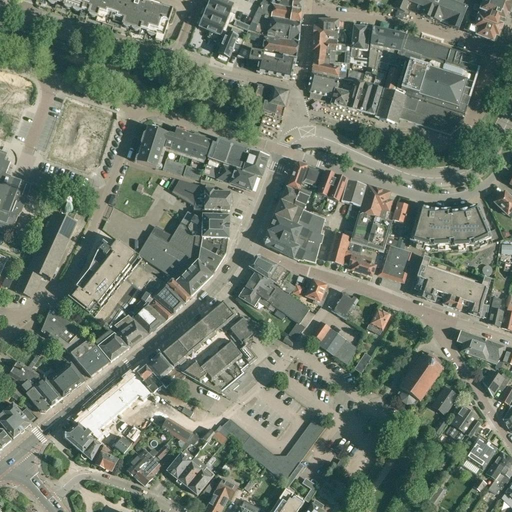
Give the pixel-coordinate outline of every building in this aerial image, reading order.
[(81,12),(81,10),(84,0),(61,0),(61,3),(63,4),(62,6),(81,12)] [(102,16),(107,0),(84,0),(81,10),(88,12),(87,14),(97,17),(98,15),(102,16)] [(115,21),(122,23),(129,0),(107,0),(102,16),(104,17),(102,24),(113,28),(115,21)] [(140,29),(143,30),(152,3),(144,1),(144,0),(129,0),(122,23),(122,25),(140,31),(140,29)] [(234,5),(220,0),(209,0),(207,7),(229,16),(234,5)] [(265,15),(265,16),(271,17),(299,22),(302,12),(301,12),(302,0),(269,0),(268,5),(266,4),(262,3),(255,14),(261,15),(262,14),(265,15)] [(405,13),(406,10),(409,3),(423,8),(420,15),(439,23),(441,20),(449,23),(448,27),(458,30),(469,0),(397,0),(392,7),(405,13)] [(511,0),(484,0),(482,7),(506,17),(506,15),(508,15),(511,5),(511,4),(511,3),(511,0)] [(157,34),(164,37),(173,9),(161,6),(160,8),(156,7),(157,5),(152,3),(143,30),(147,31),(146,33),(156,36),(157,34)] [(229,16),(207,7),(203,18),(225,27),(229,16)] [(493,42),(495,44),(498,37),(502,26),(500,25),(502,20),(504,21),(506,17),(482,7),(474,28),(467,25),(464,31),(471,34),(476,36),(492,43),(493,42)] [(269,24),(300,30),(300,24),(289,22),(289,21),(299,24),(299,22),(271,17),(265,16),(264,18),(270,19),(269,24)] [(225,27),(203,18),(198,29),(209,33),(207,38),(218,43),(225,27)] [(257,25),(258,22),(252,21),(251,23),(248,31),(255,33),(257,25)] [(350,64),(351,60),(344,59),(344,64),(340,64),(335,63),(335,53),(336,41),(337,30),(343,30),(344,22),(338,22),(338,21),(318,21),(318,25),(313,25),(311,53),(313,54),(312,73),(338,79),(348,81),(349,72),(350,64)] [(266,35),(299,41),(300,30),(269,24),(266,35)] [(370,29),(354,27),(351,60),(350,64),(368,69),(369,60),(358,59),(359,50),(368,51),(370,29)] [(397,60),(405,36),(372,29),(368,69),(381,73),(381,72),(382,70),(387,72),(389,66),(395,67),(397,60)] [(237,38),(226,33),(216,56),(228,60),(231,53),(237,56),(243,41),(237,39),(237,38)] [(248,40),(258,43),(260,36),(250,33),(248,40)] [(398,120),(450,135),(460,127),(464,115),(406,96),(407,93),(465,112),(482,61),(405,36),(397,60),(398,61),(395,71),(390,70),(383,90),(375,119),(378,120),(378,121),(394,126),(394,125),(396,126),(398,120)] [(263,38),(261,52),(269,53),(296,59),(299,42),(263,38)] [(241,47),(236,58),(255,62),(256,59),(259,60),(256,73),(291,81),(296,59),(269,53),(261,52),(253,51),(241,47)] [(384,80),(386,74),(381,72),(381,73),(368,69),(366,76),(349,72),(348,81),(348,82),(355,83),(348,109),(374,117),(381,90),(378,89),(380,79),(384,80)] [(24,88),(26,78),(13,74),(12,76),(0,72),(0,88),(13,92),(15,85),(24,88)] [(338,79),(312,73),(311,73),(307,90),(309,93),(332,99),(335,92),(340,94),(341,92),(350,95),(352,87),(337,83),(338,79)] [(275,115),(282,118),(284,110),(288,93),(268,88),(268,87),(256,85),(254,93),(252,101),(264,102),(262,112),(275,115)] [(25,100),(34,103),(37,92),(28,89),(25,100)] [(347,108),(350,95),(341,92),(340,94),(335,92),(332,99),(331,105),(347,108)] [(146,133),(143,135),(140,144),(142,147),(139,156),(136,157),(134,163),(158,170),(164,151),(169,153),(204,163),(212,138),(211,138),(210,142),(205,140),(204,138),(195,135),(192,136),(183,133),(181,130),(176,129),(173,136),(147,128),(146,133)] [(257,178),(262,179),(269,159),(218,142),(215,149),(212,148),(208,160),(257,178)] [(0,234),(2,235),(5,227),(12,230),(17,217),(18,218),(23,204),(28,206),(30,201),(25,199),(31,185),(5,175),(10,162),(4,160),(7,154),(0,150),(0,234)] [(162,171),(181,177),(184,166),(166,160),(162,171)] [(251,193),(257,178),(208,160),(205,167),(219,172),(217,181),(251,193)] [(294,166),(287,187),(298,192),(299,188),(300,188),(315,193),(317,189),(323,173),(307,167),(306,168),(298,164),(294,166)] [(183,177),(198,182),(201,171),(186,166),(183,177)] [(324,174),(318,192),(317,195),(328,199),(335,177),(324,174)] [(346,181),(335,177),(328,199),(339,202),(342,192),(346,181)] [(214,192),(214,190),(205,189),(205,190),(199,189),(199,188),(173,180),(171,185),(175,188),(171,193),(194,207),(193,211),(204,211),(229,212),(230,193),(214,192)] [(349,206),(359,209),(366,187),(346,181),(343,193),(340,203),(349,206)] [(286,190),(280,202),(303,211),(310,196),(299,191),(300,188),(299,188),(298,192),(287,187),(286,190)] [(351,239),(350,244),(363,248),(363,246),(378,250),(377,252),(382,254),(385,246),(387,239),(392,222),(394,215),(388,213),(391,203),(387,202),(389,194),(367,188),(360,214),(358,213),(358,214),(357,219),(351,239)] [(495,200),(495,203),(494,204),(501,211),(501,213),(503,216),(506,215),(507,216),(511,219),(511,218),(511,200),(504,193),(500,198),(498,198),(495,200)] [(45,195),(41,204),(47,207),(51,197),(45,195)] [(274,217),(321,236),(325,220),(303,211),(280,202),(274,217)] [(397,204),(394,215),(392,222),(399,224),(398,226),(402,227),(403,225),(408,208),(397,204)] [(359,209),(349,206),(348,211),(358,214),(359,209)] [(449,213),(450,246),(450,248),(457,248),(457,247),(464,247),(471,247),(477,244),(483,241),(484,241),(490,239),(476,206),(464,212),(461,213),(449,213)] [(444,247),(450,246),(449,213),(449,211),(436,212),(432,212),(419,208),(410,242),(417,244),(417,243),(424,245),(423,246),(430,248),(437,247),(437,246),(444,246),(444,247)] [(358,214),(348,211),(346,216),(357,219),(358,214)] [(15,292),(31,299),(41,278),(50,282),(77,224),(54,213),(28,271),(25,269),(15,292)] [(187,213),(173,235),(223,261),(226,255),(228,240),(201,240),(202,222),(187,213)] [(202,216),(202,222),(201,240),(228,240),(229,217),(202,216)] [(304,250),(317,255),(320,245),(318,245),(321,236),(274,217),(266,233),(304,250)] [(151,234),(168,244),(212,277),(214,274),(223,261),(173,235),(172,238),(155,227),(151,234)] [(299,260),(315,264),(317,255),(304,250),(266,233),(263,241),(265,247),(293,260),(298,262),(299,260)] [(171,279),(190,299),(212,277),(168,244),(151,234),(137,256),(169,278),(171,279)] [(348,244),(350,244),(351,239),(334,235),(326,263),(342,267),(344,259),(348,244)] [(385,246),(395,249),(397,243),(387,239),(385,246)] [(399,240),(396,248),(403,250),(405,242),(399,240)] [(67,299),(92,319),(107,302),(119,289),(125,281),(137,266),(142,260),(117,242),(111,249),(103,243),(100,249),(101,250),(98,254),(97,254),(67,299)] [(363,248),(350,244),(348,244),(344,259),(350,261),(347,269),(372,277),(374,269),(375,268),(372,267),(374,262),(360,258),(363,248)] [(377,270),(380,271),(378,276),(403,284),(412,255),(403,252),(395,249),(385,246),(382,254),(377,270)] [(501,256),(511,256),(511,247),(502,247),(501,256)] [(255,273),(290,295),(295,288),(285,281),(280,278),(284,270),(259,257),(253,259),(248,269),(255,273)] [(482,285),(441,271),(428,267),(430,261),(423,259),(416,279),(418,280),(414,291),(419,293),(417,298),(434,304),(436,299),(444,302),(443,307),(460,313),(461,307),(470,310),(468,316),(479,319),(480,319),(486,320),(489,307),(482,306),(490,282),(484,279),(482,285)] [(137,266),(125,281),(145,295),(153,300),(173,316),(184,305),(163,284),(162,283),(137,266)] [(288,336),(296,341),(305,329),(299,325),(309,311),(289,296),(290,295),(255,273),(247,285),(273,303),(272,306),(278,310),(286,316),(297,323),(288,336)] [(1,286),(8,289),(14,277),(7,274),(1,286)] [(171,279),(169,278),(163,284),(184,305),(190,299),(171,279)] [(145,295),(125,281),(119,289),(107,302),(120,311),(124,315),(131,320),(132,320),(148,335),(164,323),(154,311),(153,310),(151,309),(150,308),(149,307),(147,306),(146,305),(145,305),(144,304),(143,303),(142,302),(142,301),(142,300),(142,299),(143,298),(144,297),(145,295)] [(312,304),(321,308),(324,302),(327,294),(324,293),(326,287),(312,281),(306,298),(313,301),(312,304)] [(268,310),(272,306),(273,303),(247,285),(238,298),(254,308),(257,303),(268,310)] [(297,285),(296,295),(305,296),(306,286),(297,285)] [(331,311),(345,321),(358,302),(350,298),(344,294),(342,295),(331,311)] [(161,318),(164,323),(173,316),(153,300),(145,295),(144,297),(143,298),(142,299),(142,300),(142,301),(142,302),(144,304),(145,305),(146,305),(147,306),(149,307),(150,308),(151,309),(153,310),(154,311),(156,313),(158,315),(161,318)] [(487,325),(500,329),(504,313),(499,311),(501,300),(493,298),(487,325)] [(105,329),(120,311),(107,302),(92,319),(105,329)] [(223,303),(203,320),(221,342),(245,323),(234,310),(231,313),(223,303)] [(70,355),(90,378),(109,364),(95,348),(93,345),(55,312),(51,308),(40,333),(70,355)] [(282,321),(286,316),(278,310),(274,315),(282,321)] [(388,317),(387,315),(385,314),(383,314),(377,311),(370,325),(369,325),(366,330),(379,336),(382,331),(381,331),(388,317)] [(500,329),(511,332),(511,314),(504,312),(504,313),(500,329)] [(114,336),(129,350),(147,336),(131,321),(131,320),(124,315),(110,333),(114,336)] [(203,320),(183,336),(226,389),(244,375),(242,372),(244,370),(221,342),(203,320)] [(245,323),(221,342),(244,370),(257,359),(248,349),(251,346),(248,341),(255,335),(245,323)] [(334,357),(347,367),(356,349),(330,330),(320,323),(307,341),(317,348),(318,346),(333,358),(334,357)] [(16,341),(21,344),(27,335),(22,332),(16,341)] [(110,363),(129,350),(114,336),(110,333),(109,332),(95,344),(110,363)] [(495,369),(500,372),(503,363),(502,363),(504,359),(501,359),(502,356),(505,348),(461,332),(457,343),(456,345),(463,348),(461,353),(496,365),(495,369)] [(183,336),(160,355),(172,369),(186,377),(188,375),(222,393),(226,389),(183,336)] [(282,342),(292,347),(295,343),(286,337),(282,342)] [(502,363),(503,363),(511,366),(511,350),(508,349),(504,359),(502,363)] [(354,370),(361,375),(371,359),(365,354),(354,370)] [(146,367),(163,386),(165,389),(175,380),(179,384),(186,377),(172,369),(160,355),(146,367)] [(412,406),(414,407),(418,402),(419,403),(442,370),(438,367),(441,364),(428,355),(426,359),(422,356),(406,379),(402,377),(400,381),(402,384),(399,389),(400,390),(397,395),(399,396),(400,403),(406,406),(412,406)] [(26,395),(43,415),(51,408),(38,392),(49,383),(46,380),(44,378),(15,361),(10,370),(4,366),(1,371),(7,375),(23,385),(21,387),(27,394),(26,395)] [(67,363),(57,371),(73,391),(84,383),(71,366),(70,367),(67,363)] [(146,367),(137,374),(143,382),(141,383),(152,395),(153,395),(163,386),(146,367)] [(46,380),(49,383),(62,399),(73,391),(57,371),(46,380)] [(482,383),(492,398),(498,390),(502,392),(507,385),(510,380),(502,374),(500,377),(490,371),(486,377),(485,377),(483,377),(482,379),(482,381),(483,382),(482,383)] [(137,374),(78,424),(85,431),(86,429),(92,436),(98,441),(104,436),(105,437),(109,434),(108,433),(112,429),(110,427),(137,404),(139,407),(152,395),(141,383),(143,382),(137,374)] [(1,390),(20,404),(25,398),(6,383),(1,390)] [(38,392),(51,408),(62,400),(62,399),(49,383),(38,392)] [(500,401),(509,406),(511,400),(511,389),(508,387),(500,401)] [(431,407),(444,416),(457,398),(444,389),(431,407)] [(0,394),(0,401),(6,405),(10,398),(1,392),(0,394)] [(0,416),(0,424),(13,440),(30,426),(29,424),(34,419),(26,410),(21,414),(13,405),(0,416)] [(511,408),(511,407),(503,421),(508,430),(510,431),(511,432),(511,433),(511,408)] [(181,412),(190,418),(193,413),(184,408),(181,412)] [(445,434),(459,444),(465,436),(470,439),(479,425),(474,422),(477,419),(462,409),(445,434)] [(161,429),(185,444),(193,434),(167,417),(161,429)] [(311,422),(323,431),(326,427),(314,418),(311,422)] [(432,432),(439,437),(448,423),(442,418),(432,432)] [(221,428),(226,432),(233,424),(229,420),(226,423),(221,427),(221,428)] [(308,427),(320,436),(323,431),(311,422),(308,427)] [(90,436),(91,436),(92,436),(86,429),(85,431),(78,424),(65,435),(65,440),(81,454),(89,445),(86,442),(89,438),(90,436)] [(226,432),(230,435),(231,436),(238,427),(233,424),(226,432)] [(220,426),(214,434),(211,438),(222,446),(230,435),(226,432),(221,428),(221,427),(220,426)] [(238,427),(231,436),(235,439),(242,430),(238,427)] [(305,431),(317,440),(320,436),(308,427),(305,431)] [(0,450),(10,442),(2,432),(0,429),(0,450)] [(211,438),(214,434),(209,430),(202,439),(207,443),(211,438)] [(242,430),(235,439),(239,442),(246,434),(242,430)] [(301,435),(314,444),(317,440),(305,431),(301,435)] [(193,446),(199,439),(193,434),(187,442),(193,446)] [(239,442),(243,446),(250,437),(246,434),(239,442)] [(298,440),(310,449),(314,444),(301,435),(298,440)] [(250,437),(243,446),(241,448),(245,452),(254,440),(250,437)] [(342,437),(338,442),(346,447),(349,442),(342,437)] [(92,441),(89,438),(86,442),(89,445),(81,454),(82,455),(81,456),(81,458),(83,460),(86,460),(87,459),(91,462),(96,453),(99,447),(93,441),(92,441)] [(478,438),(464,458),(482,471),(496,450),(478,438)] [(254,440),(245,452),(249,455),(258,444),(254,440)] [(295,444),(307,453),(310,449),(298,440),(295,444)] [(416,449),(404,441),(394,458),(405,466),(416,449)] [(249,455),(253,459),(262,447),(258,444),(249,455)] [(292,449),(304,457),(307,453),(295,444),(292,449)] [(353,444),(348,450),(353,454),(357,448),(353,444)] [(95,465),(111,473),(118,460),(110,456),(112,451),(105,447),(103,446),(100,452),(101,452),(95,465)] [(155,456),(160,460),(169,451),(164,446),(155,456)] [(266,451),(262,447),(253,459),(257,462),(266,451)] [(127,471),(133,477),(152,458),(157,453),(153,449),(148,454),(144,451),(131,465),(132,466),(127,471)] [(289,453),(301,462),(304,457),(292,449),(289,453)] [(167,473),(177,480),(194,459),(184,451),(167,473)] [(271,454),(266,451),(257,462),(261,465),(271,454)] [(177,480),(187,489),(212,457),(213,456),(209,453),(200,464),(194,459),(177,480)] [(285,457),(297,466),(299,464),(301,462),(289,453),(285,457)] [(492,479),(495,480),(510,459),(501,453),(491,467),(490,467),(486,474),(492,479)] [(275,457),(271,454),(261,465),(265,469),(275,457)] [(187,489),(197,497),(211,479),(214,476),(210,473),(213,468),(211,466),(216,460),(212,457),(187,489)] [(265,469),(280,481),(280,457),(275,457),(265,469)] [(280,481),(284,484),(297,466),(285,457),(280,457),(280,481)] [(133,477),(144,488),(154,478),(153,477),(162,468),(152,458),(133,477)] [(489,491),(496,496),(500,490),(501,491),(504,486),(505,486),(509,480),(509,479),(511,474),(511,460),(510,459),(495,480),(496,481),(489,491)] [(334,470),(340,474),(346,465),(340,461),(334,470)] [(297,466),(284,484),(285,484),(283,486),(286,488),(302,467),(299,464),(297,466)] [(378,474),(373,470),(368,478),(373,481),(378,474)] [(204,511),(220,511),(228,499),(231,501),(238,488),(222,479),(204,511)] [(470,491),(475,495),(478,492),(480,494),(486,485),(479,479),(472,488),(473,488),(470,491)] [(244,489),(248,493),(255,483),(251,480),(244,489)] [(304,501),(308,504),(319,488),(306,480),(302,485),(311,491),(304,501)] [(409,489),(423,499),(429,492),(414,481),(409,489)] [(203,493),(208,496),(213,486),(210,484),(203,493)] [(428,504),(434,508),(446,491),(441,487),(439,491),(437,490),(428,504)] [(297,511),(303,503),(295,497),(291,502),(289,501),(292,496),(285,491),(270,511),(297,511)] [(257,511),(251,509),(249,511),(247,511),(246,511),(249,504),(242,500),(238,508),(240,509),(237,511),(257,511)] [(320,511),(323,507),(315,502),(312,506),(311,506),(306,511),(320,511)]
